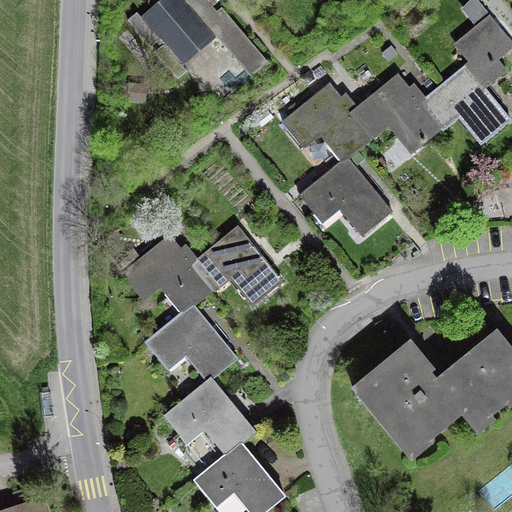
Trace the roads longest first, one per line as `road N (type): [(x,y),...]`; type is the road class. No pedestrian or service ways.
road 1 (tertiary): [(75,0),(68,282),(87,460)]
road 2 (residential): [(343,511),(310,399),(324,347),(360,302),(455,259),(511,256)]
